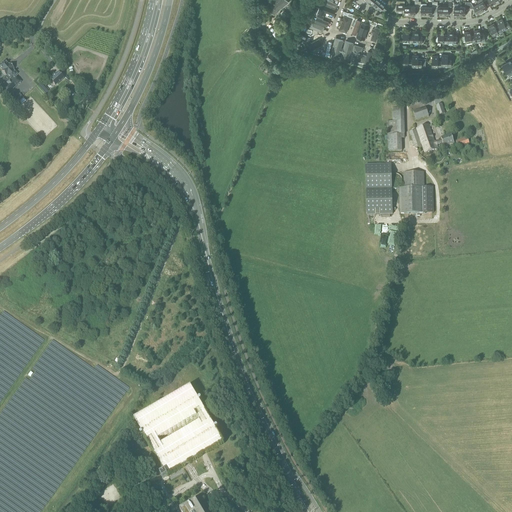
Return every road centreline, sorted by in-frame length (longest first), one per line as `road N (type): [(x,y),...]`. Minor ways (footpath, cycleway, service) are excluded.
road 1 (unclassified): [(511,41),(442,79),(384,79),(283,50),(251,0)]
road 2 (secondary): [(284,459),(235,354),(199,227)]
road 3 (unclassified): [(91,139),(85,131),(127,49),(141,0)]
road 4 (primary): [(0,247),(50,209),(104,149)]
road 5 (secondary): [(111,138),(177,186),(199,227)]
road 6 (primary): [(91,139),(0,227)]
road 7 (primary): [(152,0),(107,115)]
road 8 (primary): [(127,114),(169,0)]
road 9 (secondary): [(199,227),(179,173),(130,135)]
